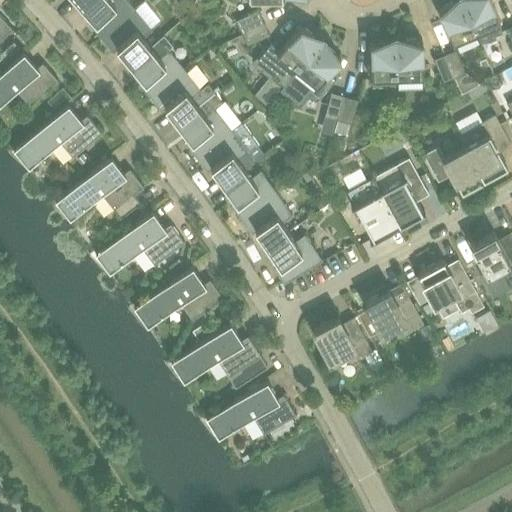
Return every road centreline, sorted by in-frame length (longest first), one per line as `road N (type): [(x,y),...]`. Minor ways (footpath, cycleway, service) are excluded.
road 1 (residential): [(275,317),(34,0)]
road 2 (residential): [(275,317),(511,191)]
road 3 (residential): [(382,511),(275,317)]
